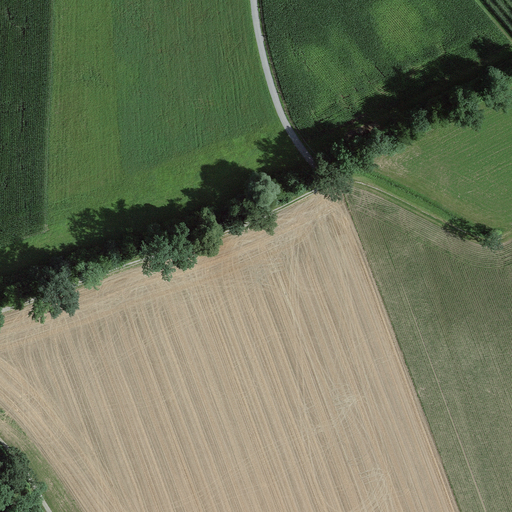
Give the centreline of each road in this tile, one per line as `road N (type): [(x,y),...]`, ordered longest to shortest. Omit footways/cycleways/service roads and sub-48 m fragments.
road 1 (track): [(326,183),(281,127),(248,0)]
road 2 (track): [(326,183),(352,180),(476,238),(511,236)]
